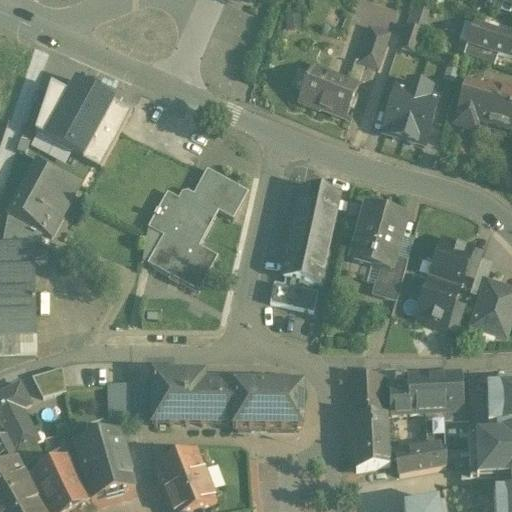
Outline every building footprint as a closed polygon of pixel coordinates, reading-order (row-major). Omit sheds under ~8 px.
[(511,0),(502,0),(499,11),(511,15),(511,0)] [(417,18),(411,16),(406,29),(413,31),(417,18)] [(484,31),(472,28),(463,59),(493,69),(497,57),(477,51),(484,31)] [(413,31),(406,29),(399,52),(413,57),(420,34),(413,31)] [(511,40),(484,31),(477,51),(497,57),(511,61),(511,40)] [(388,39),(369,33),(357,68),(376,74),(388,39)] [(357,90),(310,72),(296,107),(318,116),(319,113),(344,123),(357,90)] [(418,86),(400,81),(394,102),(412,107),(418,86)] [(75,84),(68,97),(50,88),(34,137),(100,172),(131,114),(75,84)] [(466,88),(466,87),(465,87),(464,87),(455,118),(456,118),(453,128),(474,134),(477,124),(476,124),(485,93),(466,88)] [(511,96),(486,89),(485,93),(476,124),(477,124),(511,134),(511,96)] [(394,102),(393,101),(383,138),(426,150),(436,113),(412,107),(394,102)] [(79,188),(35,164),(6,217),(50,241),(79,188)] [(178,202),(167,196),(147,230),(162,239),(147,266),(197,295),(216,260),(197,249),(216,214),(232,222),(247,195),(206,173),(193,198),(186,194),(181,196),(178,202)] [(337,198),(303,190),(290,249),(324,256),(337,198)] [(404,221),(365,210),(351,264),(380,272),(390,275),(393,262),(404,221)] [(442,245),(429,283),(458,292),(462,280),(472,253),(462,250),(461,251),(442,245)] [(33,250),(0,249),(0,357),(35,355),(33,266),(33,250)] [(324,256),(290,249),(283,281),(321,289),(328,257),(324,256)] [(46,252),(33,250),(33,266),(46,266),(46,252)] [(483,255),(472,251),(472,253),(462,280),(474,284),(481,263),(483,255)] [(393,262),(390,275),(380,272),(376,286),(375,286),(371,299),(396,306),(406,266),(393,262)] [(474,284),(469,297),(481,302),(486,286),(492,267),(481,263),(474,284)] [(458,292),(429,283),(416,321),(435,327),(435,329),(445,333),(454,305),(458,292)] [(511,319),(511,294),(486,286),(481,302),(471,332),(504,343),(511,319)] [(315,297),(273,288),(269,307),(311,316),(315,297)] [(454,305),(445,333),(444,334),(455,338),(465,309),(454,305)] [(61,372),(31,380),(41,401),(65,394),(61,372)] [(218,388),(203,388),(204,378),(202,378),(201,380),(199,382),(190,382),(188,380),(188,377),(186,377),(186,378),(173,379),(173,377),(171,377),(171,379),(170,381),(158,381),(156,379),(156,377),(154,377),(154,379),(152,379),(152,381),(153,381),(155,383),(155,393),(153,395),(152,395),(152,397),(153,397),(154,409),(152,409),(152,411),(154,411),(155,414),(155,423),(153,425),(151,425),(151,427),(153,427),(153,429),(155,429),(155,426),(158,425),(167,425),(169,427),(169,429),(171,429),(171,427),(173,425),(183,426),(185,428),(185,429),(188,429),(188,427),(190,426),(200,426),(201,428),(202,429),(204,429),(204,428),(205,426),(215,426),(217,428),(217,430),(219,430),(219,428),(221,426),(231,426),(233,428),(233,434),(236,434),(236,432),(237,430),(248,430),(250,433),(250,435),(252,434),(251,433),(254,430),(264,430),(266,433),(266,435),(268,435),(268,433),(281,433),(281,435),(283,435),(283,433),(286,431),(295,431),(297,433),(298,435),(300,435),(300,433),(302,433),(302,431),(299,431),(297,429),(297,419),(300,417),(302,417),(302,415),(300,415),(300,397),(301,396),(302,394),(301,394),(301,392),(299,392),(299,394),(286,394),(286,387),(283,387),(283,389),(280,391),(271,391),(269,389),(269,387),(267,387),(267,389),(264,391),(255,391),(253,388),(253,387),(251,387),(251,388),(248,391),(239,391),(237,388),(237,386),(235,386),(234,388),(232,390),(223,391),(221,388),(221,385),(218,385),(218,388)] [(384,379),(347,380),(348,417),(355,417),(355,422),(386,420),(384,379)] [(458,379),(408,381),(409,391),(410,417),(411,417),(460,416),(458,379)] [(400,382),(389,382),(389,392),(390,392),(401,391),(400,382)] [(18,387),(0,396),(0,423),(16,455),(34,446),(17,414),(29,408),(18,387)] [(128,389),(106,390),(107,425),(128,425),(128,389)] [(401,391),(390,392),(389,392),(388,392),(389,420),(411,419),(411,417),(410,417),(409,391),(401,391)] [(511,391),(485,392),(487,432),(511,430),(511,391)] [(355,422),(352,422),(355,475),(388,470),(386,420),(355,422)] [(117,433),(74,445),(90,503),(133,491),(117,433)] [(511,436),(475,438),(476,485),(511,483),(511,436)] [(3,440),(0,441),(0,465),(2,469),(15,461),(3,440)] [(34,446),(16,455),(25,470),(42,461),(34,446)] [(439,450),(400,457),(395,462),(397,480),(398,480),(442,472),(439,450)] [(196,453),(153,468),(168,511),(199,511),(215,506),(196,453)] [(66,460),(29,477),(45,511),(74,511),(87,505),(66,460)] [(2,469),(0,469),(0,511),(42,511),(15,461),(2,469)] [(511,511),(511,495),(493,496),(493,511),(511,511)]
